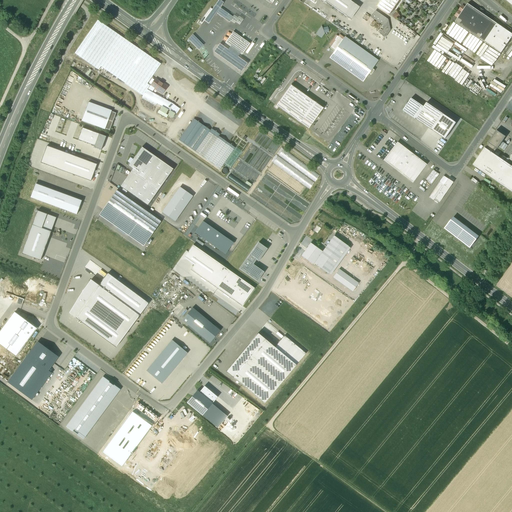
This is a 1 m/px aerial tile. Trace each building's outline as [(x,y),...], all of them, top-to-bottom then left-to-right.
[(221,2),(219,0),(212,10),(204,21),(206,22),(208,24),(216,13),(220,8),(223,4),(221,2)] [(358,7),(348,0),(322,0),(349,19),(358,7)] [(382,0),(380,3),(393,12),(400,0),(382,0)] [(471,6),(468,4),(465,8),(462,6),(455,16),(458,18),(455,22),(484,42),(497,24),(492,20),(487,17),(489,14),(486,12),(484,15),(474,8),(471,6)] [(204,21),(212,10),(210,8),(200,23),(202,24),(204,21)] [(220,8),(216,13),(229,22),(230,21),(233,17),(220,8)] [(375,11),(371,17),(384,26),(380,33),(385,37),(390,30),(388,20),(375,11)] [(161,64),(97,20),(74,53),(98,70),(101,67),(142,96),(147,90),(150,86),(147,84),(161,64)] [(497,24),(484,42),(494,49),(493,51),(495,53),(496,50),(501,53),(511,36),(511,34),(500,26),(499,25),(497,24)] [(324,33),(323,29),(321,26),(315,34),(321,38),(324,34),(324,33)] [(250,44),(233,32),(225,43),(230,47),(239,54),(242,55),(250,44)] [(192,35),(188,40),(198,50),(203,45),(192,35)] [(377,61),(345,37),(330,58),(363,81),(368,73),(371,75),(374,70),(372,69),(377,61)] [(227,50),(219,44),(218,45),(214,52),(218,54),(224,59),(229,63),(236,68),(241,71),(247,64),(246,63),(237,57),(239,54),(230,47),(227,50)] [(163,84),(155,79),(151,85),(155,88),(158,90),(157,91),(162,94),(167,87),(163,84)] [(312,101),(290,85),(279,101),(311,125),(323,108),(312,101)] [(176,114),(180,109),(173,104),(147,90),(142,96),(162,106),(168,110),(170,111),(175,113),(176,114)] [(411,98),(408,103),(406,103),(405,105),(406,105),(403,111),(415,119),(424,107),(411,98)] [(311,125),(279,101),(277,104),(276,106),(308,129),(310,127),(311,125)] [(112,110),(89,102),(82,120),(105,129),(105,128),(112,111),(112,110)] [(454,122),(426,103),(424,107),(415,119),(443,138),(454,122)] [(117,113),(112,111),(105,128),(111,130),(117,113)] [(178,141),(220,170),(235,149),(218,137),(219,135),(211,129),(210,131),(193,120),(178,141)] [(78,140),(94,146),(99,134),(83,128),(78,140)] [(488,143),(489,144),(485,149),(484,148),(473,165),(511,191),(511,166),(493,154),(496,149),(497,149),(505,137),(497,131),(488,143)] [(94,148),(101,151),(106,137),(99,134),(94,146),(94,148)] [(503,142),(500,146),(505,150),(508,145),(503,142)] [(426,165),(398,143),(384,160),(413,182),(426,165)] [(96,165),(45,146),(39,162),(90,181),(96,165)] [(120,187),(147,205),(173,169),(141,147),(128,166),(133,169),(120,187)] [(283,150),(278,156),(315,183),(319,176),(283,150)] [(315,183),(278,156),(273,163),(310,190),(315,183)] [(439,175),(433,170),(421,186),(426,190),(439,175)] [(443,176),(429,197),(433,200),(434,199),(447,179),(443,176)] [(447,179),(434,199),(439,202),(442,198),(445,194),(452,183),(447,179)] [(81,201),(35,184),(30,198),(76,214),(81,201)] [(176,193),(179,186),(174,184),(171,190),(176,193)] [(192,196),(180,188),(162,213),(174,221),(192,196)] [(161,222),(116,190),(99,214),(143,246),(161,222)] [(47,214),(37,211),(32,225),(42,228),(47,214)] [(56,218),(47,214),(42,228),(51,232),(56,218)] [(458,221),(453,217),(445,228),(449,232),(450,231),(456,235),(455,236),(459,240),(460,238),(466,243),(465,244),(470,248),(478,237),(473,233),(473,234),(466,229),(467,228),(464,226),(463,227),(457,222),(458,221)] [(233,243),(202,222),(194,233),(225,254),(233,243)] [(41,260),(51,232),(42,228),(32,225),(22,254),(41,260)] [(323,252),(314,263),(331,275),(351,248),(334,236),(323,252)] [(267,249),(258,243),(240,269),(258,281),(264,272),(253,265),(256,260),(259,262),(267,249)] [(323,252),(311,243),(301,256),(313,265),(314,263),(323,252)] [(241,306),(254,288),(193,245),(184,257),(195,264),(191,270),(241,306)] [(360,283),(340,269),(334,277),(353,291),(360,283)] [(79,296),(69,313),(116,348),(149,304),(108,274),(99,286),(91,280),(79,296)] [(220,330),(192,308),(182,320),(210,343),(220,330)] [(0,332),(0,344),(16,356),(36,328),(14,312),(0,332)] [(275,348),(258,334),(227,372),(264,403),(296,366),(275,348)] [(285,336),(275,348),(296,366),(307,353),(285,336)] [(187,353),(171,340),(146,371),(161,384),(187,353)] [(58,357),(37,342),(8,383),(31,400),(51,373),(48,371),(58,357)] [(121,390),(103,377),(66,427),(84,440),(121,390)] [(217,397),(204,386),(199,393),(212,403),(217,397)] [(197,391),(187,402),(217,428),(227,416),(212,403),(199,393),(197,391)] [(242,397),(239,402),(244,406),(248,401),(242,397)]
